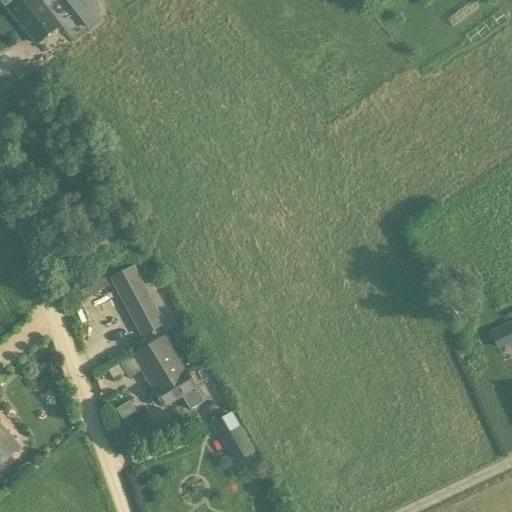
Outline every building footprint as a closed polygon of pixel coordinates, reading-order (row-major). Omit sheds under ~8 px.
[(0,0),(16,20),(35,44),(59,25),(41,2),(39,0),(0,0)] [(97,0),(66,0),(89,28),(104,17),(97,0)] [(119,206),(94,223),(59,244),(75,271),(110,248),(111,250),(136,233),(119,206)] [(111,279),(141,335),(162,324),(132,268),(111,279)] [(511,322),(486,327),(489,345),(511,341),(511,322)] [(181,395),(194,388),(164,337),(119,364),(128,378),(141,371),(153,391),(151,392),(153,394),(151,395),(150,399),(154,406),(158,408),(160,407),(181,395)] [(210,424),(233,465),(253,454),(231,413),(210,424)] [(0,427),(0,463),(18,448),(0,427)]
